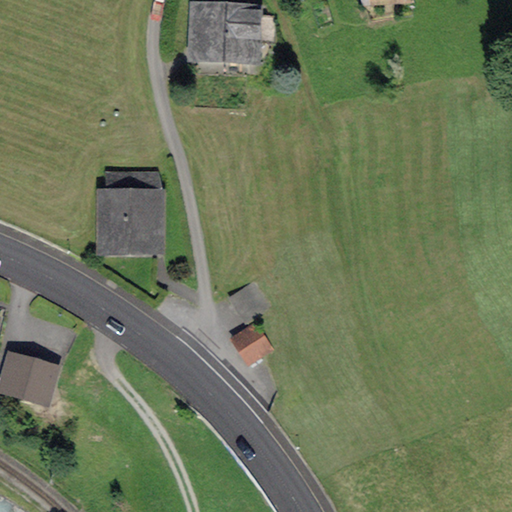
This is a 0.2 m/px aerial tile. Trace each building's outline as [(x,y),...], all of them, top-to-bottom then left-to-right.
[(253,57),(254,42),(274,42),(275,17),(215,14),(215,0),(197,0),(195,54),(253,57)] [(101,195),(101,248),(158,249),(159,190),(160,190),(158,175),(108,177),(108,195),(101,195)] [(273,305),(256,280),(229,299),(246,323),(273,305)] [(271,349),(255,325),(231,341),(247,365),(271,349)] [(2,393),(45,405),(53,374),(11,362),(2,393)]
